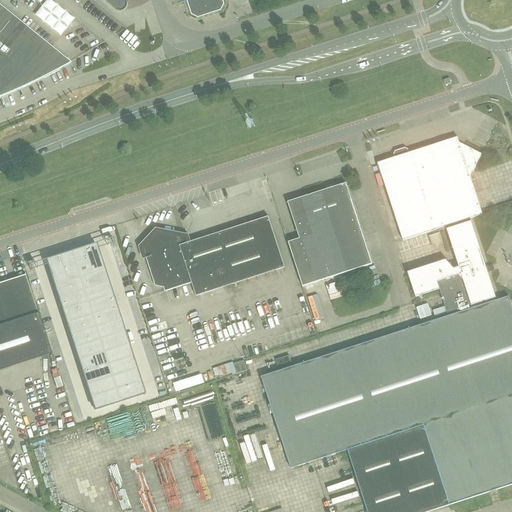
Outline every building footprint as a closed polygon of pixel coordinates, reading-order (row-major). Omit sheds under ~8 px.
[(63,37),(77,21),(54,0),(50,0),(38,14),(63,37)] [(103,0),(114,9),(116,10),(118,11),(120,11),(122,11),(124,10),(125,8),(126,6),(126,4),(125,0),(103,0)] [(187,2),(191,15),(193,15),(192,17),(195,19),(196,17),(198,18),(221,10),(224,4),(222,0),(180,0),(181,3),(187,2)] [(0,6),(0,97),(1,97),(11,93),(21,89),(31,84),(41,79),(50,74),(60,69),(70,63),(0,6)] [(12,111),(20,107),(17,99),(8,103),(12,111)] [(468,173),(472,171),(481,154),(464,146),(460,147),(457,138),(409,153),(408,149),(405,148),(395,151),(393,154),(395,158),(378,163),(380,169),(383,180),(403,240),(434,230),(441,227),(446,226),(459,267),(454,269),(446,260),(408,272),(416,297),(440,289),(445,306),(449,316),(497,301),(486,267),(470,218),(482,214),(481,211),(468,173)] [(372,264),(367,250),(346,184),(288,202),(300,239),(289,242),(303,286),(336,276),(368,265),(372,264)] [(494,187),(480,192),(483,201),(497,195),(494,187)] [(268,217),(258,220),(179,246),(176,237),(169,239),(170,240),(154,237),(144,248),(156,285),(164,287),(165,291),(185,284),(191,282),(196,295),(275,271),(285,267),(271,224),(268,217)] [(96,243),(83,247),(91,274),(104,270),(96,243)] [(83,247),(71,251),(79,278),(91,274),(83,247)] [(71,251),(58,256),(67,282),(79,278),(71,251)] [(58,256),(46,260),(54,286),(67,282),(58,256)] [(91,274),(79,278),(83,290),(108,282),(104,270),(91,274)] [(25,275),(0,282),(0,369),(50,353),(25,275)] [(67,282),(54,286),(58,298),(83,290),(79,278),(67,282)] [(108,282),(83,290),(87,303),(112,294),(108,282)] [(83,290),(58,298),(62,311),(87,303),(83,290)] [(112,294),(87,303),(91,315),(116,307),(112,294)] [(511,307),(510,300),(509,297),(497,301),(449,316),(440,319),(422,325),(293,367),(289,356),(276,360),(280,371),(262,377),(277,424),(292,468),(345,451),(348,450),(367,509),(367,511),(427,511),(453,504),(489,492),(497,490),(511,484),(511,307)] [(87,303),(62,311),(66,323),(91,315),(87,303)] [(422,317),(434,315),(431,303),(419,305),(422,317)] [(116,307),(91,315),(95,327),(120,319),(116,307)] [(243,312),(237,313),(239,323),(245,322),(243,312)] [(91,315),(66,323),(70,335),(95,327),(91,315)] [(120,319),(95,327),(99,340),(125,332),(120,319)] [(155,329),(159,344),(169,342),(164,326),(155,329)] [(95,327),(70,335),(74,348),(99,340),(95,327)] [(125,332),(99,340),(103,352),(129,344),(125,332)] [(99,340),(74,348),(78,360),(103,352),(99,340)] [(129,344),(103,352),(107,364),(133,356),(129,344)] [(103,352),(78,360),(82,373),(107,364),(103,352)] [(133,356),(107,364),(111,377),(137,369),(133,356)] [(107,364),(82,373),(86,385),(111,377),(107,364)] [(220,371),(222,379),(234,375),(231,367),(220,371)] [(137,369),(111,377),(115,389),(141,381),(137,369)] [(56,377),(60,388),(66,386),(62,375),(56,377)] [(111,377),(86,385),(90,397),(115,389),(111,377)] [(141,381),(115,389),(119,402),(145,394),(141,381)] [(198,403),(212,398),(209,388),(195,393),(198,403)] [(115,389),(90,397),(95,410),(119,402),(115,389)] [(41,438),(64,431),(62,425),(39,432),(41,438)]
